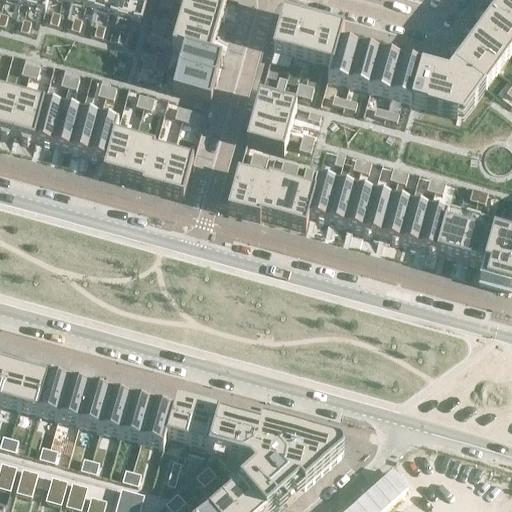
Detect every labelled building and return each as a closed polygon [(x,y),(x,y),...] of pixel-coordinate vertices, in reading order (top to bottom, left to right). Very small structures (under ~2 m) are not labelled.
[(20,0),(19,8),(44,15),(49,0),(47,0),(20,0)] [(71,0),(70,6),(93,13),(96,0),(71,0)] [(96,0),(93,13),(116,19),(121,0),(96,0)] [(121,0),(116,19),(141,26),(147,0),(121,0)] [(172,4),(160,0),(158,8),(170,11),(172,4)] [(221,0),(186,0),(184,7),(222,17),(226,3),(225,3),(225,2),(226,2),(226,1),(221,0)] [(511,6),(504,1),(491,18),(511,33),(511,6)] [(184,7),(180,22),(217,32),(218,32),(222,17),(184,7)] [(50,16),(47,28),(55,30),(58,18),(50,16)] [(282,16),(272,54),(292,60),(303,22),(282,16)] [(511,33),(491,18),(479,36),(510,59),(511,55),(511,33)] [(180,22),(176,37),(213,47),(217,33),(217,32),(180,22)] [(303,22),(292,60),(312,65),(323,27),(303,22)] [(73,23),(70,34),(78,36),(81,25),(73,23)] [(154,23),(152,31),(164,34),(166,26),(154,23)] [(22,24),(19,36),(27,38),(30,26),(22,24)] [(323,27),(312,65),(331,71),(332,71),(338,48),(339,48),(343,33),(323,27)] [(96,29),(93,41),(101,43),(104,31),(96,29)] [(164,34),(152,31),(150,38),(161,41),(164,34)] [(121,36),(118,47),(125,49),(128,38),(121,36)] [(467,51),(466,53),(497,76),(510,59),(479,36),(474,42),(469,42),(466,47),(467,51)] [(176,37),(171,53),(183,57),(183,55),(209,63),(209,61),(213,47),(176,37)] [(331,71),(327,85),(348,91),(359,54),(339,48),(338,48),(332,71),(331,71)] [(359,54),(348,91),(369,97),(380,60),(378,59),(376,55),(371,53),(367,56),(359,54)] [(466,53),(453,71),(484,93),(497,76),(466,53)] [(183,57),(178,75),(216,85),(221,65),(209,61),(209,63),(183,55),(183,57)] [(156,61),(144,58),(142,65),(154,68),(156,61)] [(380,60),(369,97),(390,103),(400,65),(398,65),(396,60),(391,59),(388,62),(380,60)] [(154,68),(142,65),(140,73),(152,76),(154,68)] [(400,65),(390,103),(411,109),(411,108),(412,108),(422,72),(421,71),(400,65)] [(24,67),(21,79),(28,81),(32,70),(24,67)] [(32,70),(28,81),(36,83),(39,72),(32,70)] [(422,72),(412,108),(456,121),(470,102),(475,105),(484,93),(453,71),(447,79),(422,72)] [(178,75),(172,96),(210,106),(216,85),(178,75)] [(63,78),(60,90),(68,92),(71,80),(63,78)] [(71,80),(68,92),(75,94),(79,83),(71,80)] [(278,81),(275,93),(283,95),(286,83),(278,81)] [(298,87),(295,98),(302,100),(306,89),(298,87)] [(100,89),(97,100),(105,102),(108,91),(100,89)] [(306,89),(302,100),(310,103),(313,91),(306,89)] [(108,91),(105,102),(112,104),(116,93),(108,91)] [(1,98),(0,102),(0,140),(1,142),(6,144),(10,141),(12,141),(22,104),(1,98)] [(138,99),(135,111),(143,113),(146,101),(138,99)] [(146,101),(143,113),(151,115),(154,103),(146,101)] [(259,101),(254,117),(292,127),(296,111),(259,101)] [(333,101),(331,108),(343,112),(345,104),(333,101)] [(22,104),(12,141),(20,143),(22,148),(27,149),(30,146),(33,147),(43,110),(22,104)] [(356,107),(345,104),(343,112),(354,115),(356,107)] [(43,110),(33,147),(43,150),(44,151),(47,153),(49,152),(51,152),(61,115),(43,110)] [(178,110),(174,122),(182,124),(185,112),(178,110)] [(185,112),(182,124),(190,126),(193,114),(185,112)] [(387,115),(375,112),(373,120),(384,123),(387,115)] [(61,115),(51,152),(70,157),(80,120),(61,115)] [(309,115),(307,122),(318,126),(320,118),(309,115)] [(398,119),(387,115),(384,123),(396,126),(398,119)] [(254,117),(250,132),(288,142),(292,127),(254,117)] [(80,120),(70,157),(88,162),(98,125),(80,120)] [(98,125),(88,162),(90,163),(91,165),(95,166),(96,165),(105,167),(107,168),(114,142),(115,142),(118,130),(98,125)] [(250,132),(246,148),(283,158),(288,142),(250,132)] [(314,141),(302,138),(300,146),(312,149),(314,141)] [(105,167),(102,178),(104,179),(122,184),(123,184),(133,147),(115,142),(114,142),(107,168),(105,167)] [(312,149),(300,146),(298,153),(310,157),(312,149)] [(133,147),(123,184),(124,184),(124,185),(142,190),(143,190),(152,156),(153,156),(154,153),(133,147)] [(142,190),(141,192),(143,193),(161,198),(162,198),(172,161),(153,156),(152,156),(143,190),(142,190)] [(252,157),(249,169),(257,171),(260,159),(252,157)] [(337,158),(333,169),(341,171),(344,160),(337,158)] [(260,159),(257,171),(264,173),(268,161),(260,159)] [(172,161),(162,198),(162,199),(180,204),(180,203),(182,204),(193,167),(172,161)] [(355,163),(352,174),(360,176),(363,165),(355,163)] [(282,165),(279,177),(287,179),(290,167),(282,165)] [(363,165),(360,176),(367,179),(371,167),(363,165)] [(290,167),(287,179),(294,181),(298,170),(290,167)] [(305,172),(302,183),(310,185),(313,174),(305,172)] [(392,173),(389,185),(397,187),(400,175),(392,173)] [(400,175),(397,187),(404,189),(408,177),(400,175)] [(237,179),(227,217),(243,221),(253,184),(237,179)] [(429,183),(426,195),(434,197),(437,185),(429,183)] [(253,184),(243,221),(259,226),(260,223),(259,222),(268,188),(267,188),(253,184)] [(268,188),(259,222),(260,223),(274,226),(284,189),(268,185),(267,188),(268,188)] [(437,185),(434,197),(441,199),(445,188),(437,185)] [(314,197),(307,223),(308,224),(317,226),(318,228),(322,229),(323,228),(325,228),(336,191),(316,186),(313,197),(314,197)] [(284,189),(274,226),(289,231),(299,193),(284,189)] [(336,191),(325,228),(344,234),(354,196),(336,191)] [(299,193),(289,231),(305,235),(308,224),(307,223),(314,197),(313,197),(299,193)] [(472,194),(468,205),(476,207),(479,196),(472,194)] [(354,196),(344,234),(362,239),(373,201),(354,196)] [(479,196),(476,207),(484,209),(487,198),(479,196)] [(373,201),(362,239),(363,239),(367,242),(372,241),(381,244),(391,206),(373,201)] [(391,206),(381,244),(390,246),(394,249),(398,249),(399,249),(410,211),(391,206)] [(410,211),(399,249),(418,254),(428,217),(410,211)] [(447,222),(437,259),(460,266),(472,221),(448,214),(446,221),(447,222)] [(428,217),(418,254),(427,257),(431,259),(436,259),(437,259),(447,222),(446,221),(428,217)] [(472,221),(460,266),(483,272),(484,272),(493,238),(494,238),(497,228),(472,221)] [(483,272),(479,287),(511,295),(511,243),(494,238),(493,238),(484,272),(483,272)] [(0,407),(10,373),(8,372),(4,369),(0,369),(0,365),(0,407)] [(10,373),(0,407),(0,410),(18,415),(30,372),(26,371),(26,372),(22,371),(21,376),(10,373)] [(30,372),(18,415),(36,421),(47,383),(36,380),(37,375),(33,374),(34,373),(30,372)] [(47,383),(36,421),(57,426),(68,389),(67,389),(68,383),(62,381),(60,387),(59,387),(57,382),(53,381),(49,384),(47,383)] [(68,389),(57,426),(78,432),(88,395),(88,394),(89,389),(83,387),(81,393),(68,389)] [(88,395),(78,432),(99,438),(109,400),(108,400),(110,394),(103,392),(102,398),(101,398),(99,394),(94,392),(90,395),(88,395)] [(109,400),(99,438),(120,444),(130,406),(129,406),(131,400),(124,398),(123,404),(109,400)] [(151,412),(140,449),(162,455),(176,403),(173,412),(166,410),(164,416),(151,412)] [(176,403),(162,455),(166,443),(186,449),(197,409),(176,403)] [(130,406),(120,444),(140,449),(151,412),(150,412),(152,406),(145,404),(143,410),(141,405),(136,404),(132,407),(130,406)] [(197,409),(186,449),(208,455),(217,421),(219,415),(197,409)] [(208,455),(208,457),(212,458),(259,511),(272,511),(299,488),(304,494),(340,461),(341,461),(341,460),(342,459),(342,458),(343,457),(343,456),(343,455),(343,454),(343,453),(343,452),(342,452),(342,451),(341,450),(340,449),(339,448),(338,448),(337,447),(260,426),(259,433),(217,421),(208,455)] [(5,431),(2,442),(10,444),(13,433),(5,431)] [(13,433),(10,444),(18,447),(21,435),(13,433)] [(42,452),(38,464),(46,466),(49,455),(42,452)] [(49,455),(46,466),(54,468),(57,457),(49,455)] [(83,464),(80,476),(88,478),(91,466),(83,464)] [(91,466),(88,478),(96,480),(99,468),(91,466)] [(173,467),(170,479),(177,481),(181,469),(173,467)] [(0,468),(0,470),(0,480),(5,482),(8,470),(0,468)] [(8,470),(5,482),(13,484),(16,473),(8,470)] [(207,472),(201,477),(209,486),(215,481),(207,472)] [(22,474),(19,486),(26,488),(30,476),(22,474)] [(125,475),(122,487),(129,489),(133,478),(125,475)] [(30,476),(26,488),(34,490),(37,478),(30,476)] [(201,477),(195,483),(203,492),(209,486),(201,477)] [(133,478),(129,489),(137,491),(140,480),(133,478)] [(170,479),(166,491),(174,493),(177,481),(170,479)] [(5,482),(2,494),(10,496),(13,484),(5,482)] [(51,482),(48,494),(56,496),(59,484),(51,482)] [(59,484),(56,496),(64,498),(67,487),(59,484)] [(19,486),(15,498),(23,500),(26,488),(19,486)] [(26,488),(23,500),(31,502),(34,490),(26,488)] [(71,488),(68,500),(76,502),(79,490),(71,488)] [(259,511),(239,488),(223,502),(232,511),(259,511)] [(79,490),(76,502),(84,504),(87,492),(79,490)] [(48,494),(45,506),(53,508),(56,496),(48,494)] [(121,494),(118,501),(130,505),(132,497),(121,494)] [(56,496),(53,508),(60,510),(64,498),(56,496)] [(132,497),(130,505),(142,508),(144,500),(132,497)] [(177,499),(171,504),(177,511),(180,511),(185,508),(177,499)] [(68,500),(65,511),(67,511),(73,511),(76,502),(68,500)] [(97,500),(94,511),(95,511),(102,511),(105,502),(97,500)] [(118,501),(116,509),(126,511),(128,511),(130,505),(118,501)] [(76,502),(73,511),(81,511),(84,504),(76,502)] [(105,502),(102,511),(110,511),(113,504),(105,502)] [(232,511),(223,502),(211,511),(232,511)]
